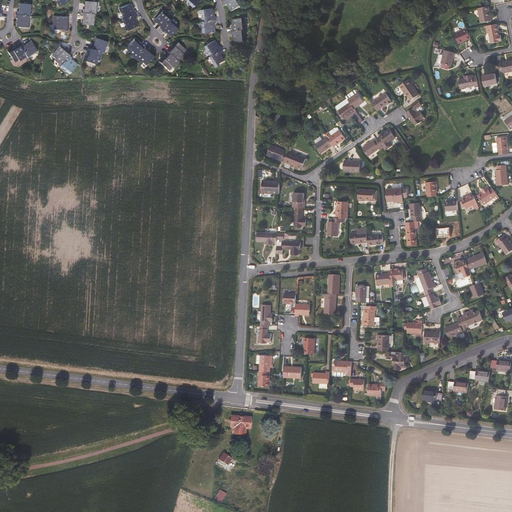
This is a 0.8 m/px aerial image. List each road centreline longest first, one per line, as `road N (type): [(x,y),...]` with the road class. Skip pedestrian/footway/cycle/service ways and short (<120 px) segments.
road 1 (tertiary): [(236,397),(0,368)]
road 2 (tertiary): [(391,418),(236,397)]
road 3 (residential): [(511,338),(402,382),(391,418)]
road 4 (residential): [(244,269),(236,397)]
road 5 (tertiary): [(511,433),(391,418)]
